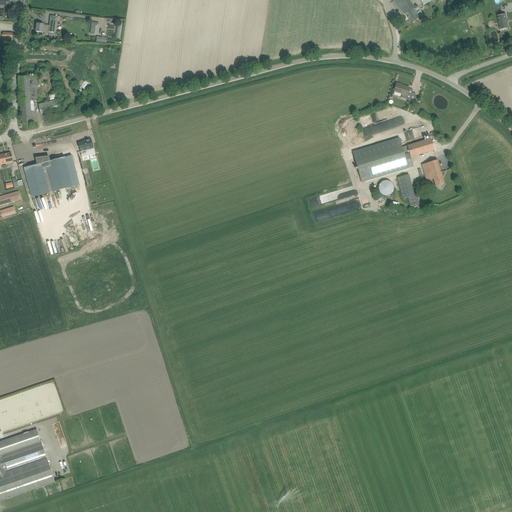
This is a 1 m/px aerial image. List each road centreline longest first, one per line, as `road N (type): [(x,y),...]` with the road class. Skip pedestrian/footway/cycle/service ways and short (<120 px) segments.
road 1 (unclassified): [(452,83),(411,64),(321,56),(13,136)]
road 2 (tertiary): [(13,136),(22,0)]
